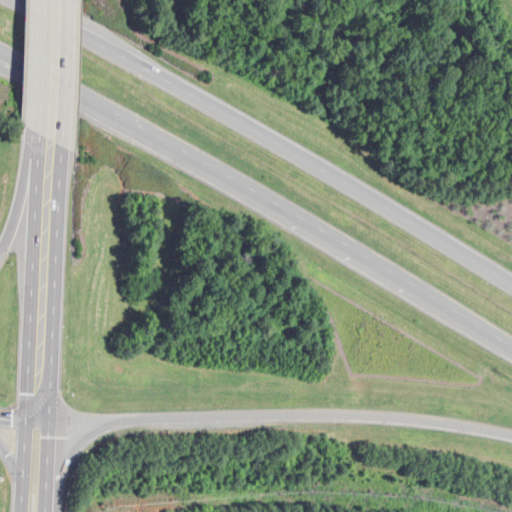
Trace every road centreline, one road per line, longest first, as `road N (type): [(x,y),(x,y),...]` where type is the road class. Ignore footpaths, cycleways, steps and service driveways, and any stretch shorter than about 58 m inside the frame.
road 1 (motorway): [(0,52),(511,359)]
road 2 (motorway): [(511,301),(132,68),(4,0)]
road 3 (motorway): [(26,424),(328,415),(511,435)]
road 4 (motorway): [(40,150),(0,257),(10,72),(119,118)]
road 5 (trunk): [(50,424),(63,147)]
road 6 (trunk): [(40,150),(26,424)]
road 7 (trunk): [(63,147),(64,0)]
road 8 (trunk): [(40,0),(40,135)]
